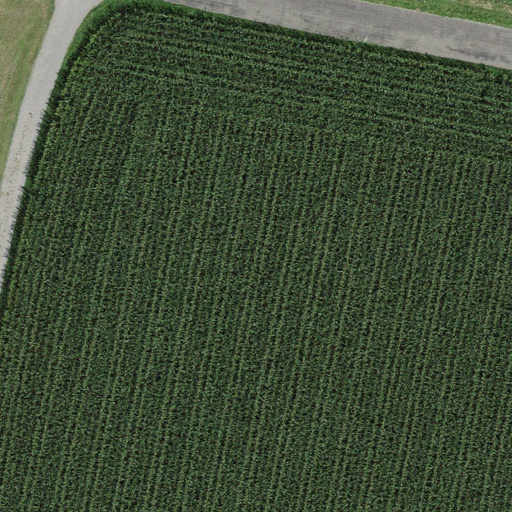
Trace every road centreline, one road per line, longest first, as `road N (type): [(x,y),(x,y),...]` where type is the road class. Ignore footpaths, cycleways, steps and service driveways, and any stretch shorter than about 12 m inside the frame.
road 1 (track): [(0,276),(31,122),(79,0)]
road 2 (unclassified): [(511,52),(234,0)]
